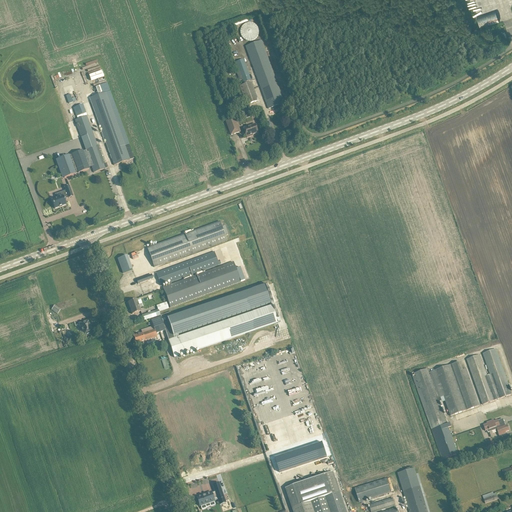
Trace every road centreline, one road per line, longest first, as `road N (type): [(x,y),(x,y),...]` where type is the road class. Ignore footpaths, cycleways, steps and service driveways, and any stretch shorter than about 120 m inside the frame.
road 1 (primary): [(85,237),(422,114),(511,66)]
road 2 (unclassified): [(181,511),(85,237)]
